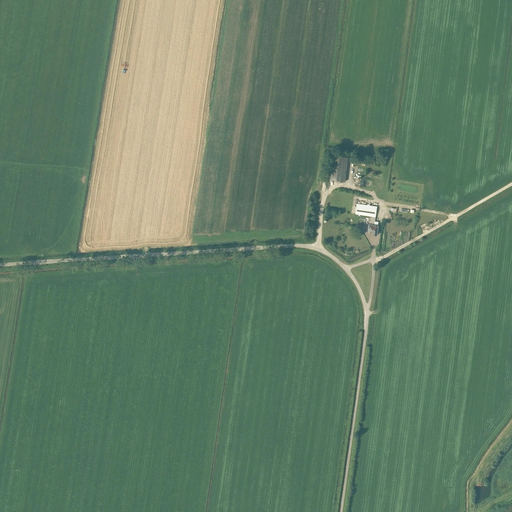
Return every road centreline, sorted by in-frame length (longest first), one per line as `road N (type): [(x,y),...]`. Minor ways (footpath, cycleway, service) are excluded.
road 1 (unclassified): [(0,264),(299,244),(345,267),(366,313)]
road 2 (track): [(382,203),(454,216),(456,234),(383,311),(366,313)]
road 3 (unclassified): [(340,511),(366,313)]
road 4 (track): [(372,259),(511,183)]
